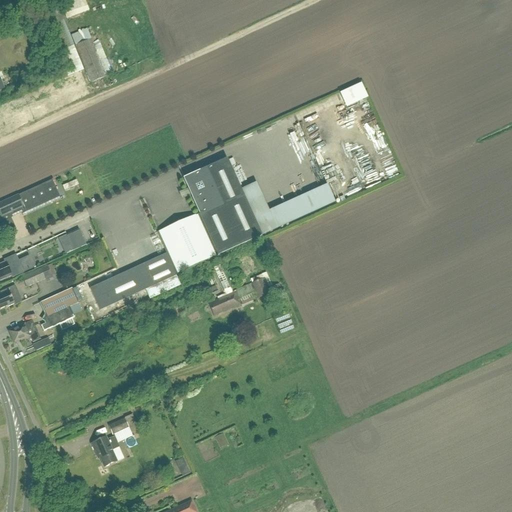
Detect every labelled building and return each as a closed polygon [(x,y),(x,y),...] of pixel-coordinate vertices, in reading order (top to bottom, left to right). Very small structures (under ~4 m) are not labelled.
[(67,12),(69,16),(89,9),(85,0),(81,0),(77,1),(79,8),(67,12)] [(95,37),(109,75),(122,71),(116,53),(107,56),(96,25),(74,33),(78,43),(95,37)] [(90,84),(107,77),(91,40),(75,46),(90,84)] [(165,254),(88,289),(99,312),(176,277),(175,275),(262,236),(227,159),(183,179),(198,214),(156,233),(165,254)] [(18,196),(0,203),(0,215),(1,218),(23,209),(25,213),(49,202),(59,197),(52,181),(42,186),(18,196)] [(133,211),(141,208),(138,203),(131,207),(133,211)] [(141,210),(144,217),(142,218),(145,226),(155,222),(151,213),(160,210),(157,203),(141,210)] [(136,226),(142,224),(138,216),(133,219),(136,226)] [(86,246),(79,231),(67,237),(73,252),(86,246)] [(0,281),(11,276),(12,278),(23,273),(25,272),(34,268),(35,268),(35,267),(34,267),(30,259),(29,256),(26,257),(19,260),(19,261),(18,261),(15,256),(4,261),(5,263),(0,264),(0,281)] [(45,280),(52,278),(50,272),(54,271),(51,265),(22,278),(26,288),(45,280)] [(222,265),(216,268),(228,292),(235,289),(222,265)] [(251,284),(232,291),(233,293),(209,303),(215,316),(240,306),(239,302),(254,296),(256,299),(270,294),(263,279),(259,280),(251,284)] [(15,306),(22,303),(15,286),(0,292),(0,293),(1,295),(0,295),(0,309),(6,307),(7,308),(14,305),(15,306)] [(72,289),(71,290),(40,304),(48,323),(41,326),(43,332),(59,325),(62,330),(74,325),(71,319),(73,318),(72,315),(81,311),(77,303),(78,303),(72,289)] [(41,340),(33,322),(25,325),(18,328),(18,329),(10,332),(14,343),(21,340),(21,341),(30,338),(33,344),(41,340)] [(29,340),(19,345),(24,355),(34,350),(29,340)] [(41,343),(34,346),(36,352),(43,349),(41,343)] [(112,436),(129,429),(124,419),(108,426),(112,436)] [(120,449),(115,438),(107,441),(106,439),(92,445),(96,456),(98,455),(104,469),(117,463),(112,452),(120,449)] [(187,467),(180,470),(184,478),(191,474),(187,467)] [(195,511),(191,503),(170,511),(195,511)]
